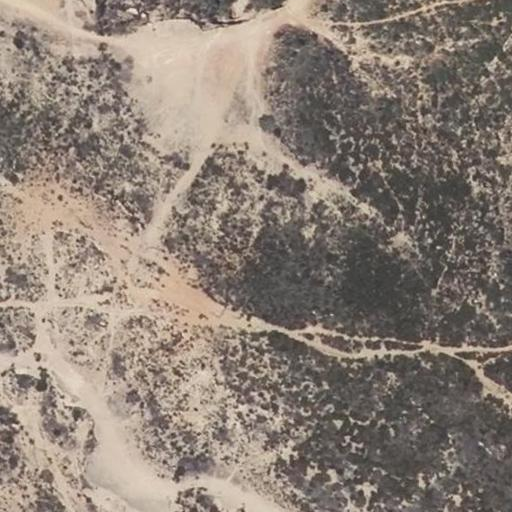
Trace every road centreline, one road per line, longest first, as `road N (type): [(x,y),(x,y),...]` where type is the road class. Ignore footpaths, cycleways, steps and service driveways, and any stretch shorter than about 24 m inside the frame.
road 1 (track): [(0,355),(54,362),(140,462),(283,511)]
road 2 (track): [(298,0),(284,20),(222,38),(143,39),(38,0)]
